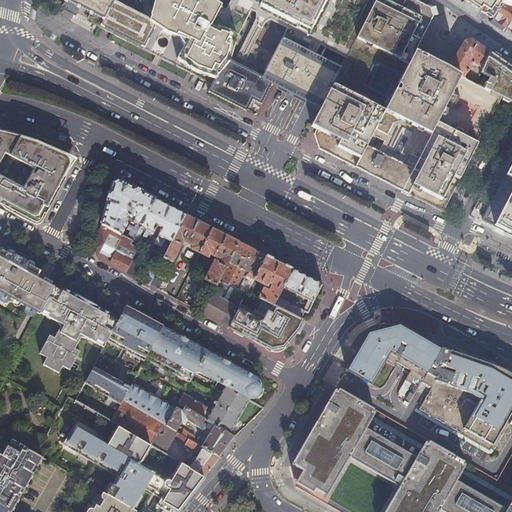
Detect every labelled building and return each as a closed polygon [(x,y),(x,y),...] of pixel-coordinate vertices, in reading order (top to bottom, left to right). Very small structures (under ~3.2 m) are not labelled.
[(108,30),(124,38),(162,57),(188,70),(203,78),(209,81),(210,82),(213,83),(208,92),(222,99),(230,103),(246,112),(251,101),(256,103),(260,105),(271,84),(298,98),(324,111),(313,132),(312,134),(313,138),(317,149),(358,169),(382,182),(416,199),(441,212),(482,137),(501,98),(510,103),(511,99),(511,67),(489,52),(481,69),(472,84),(463,80),(446,69),(432,61),(414,52),(432,18),(430,13),(429,9),(425,7),(411,0),(61,0),(63,1),(65,2),(80,10),(89,14),(87,19),(94,22),(108,30)] [(467,0),(468,0),(493,17),(499,9),(503,0),(467,0)] [(511,0),(503,0),(499,9),(493,17),(504,25),(511,30),(511,0)] [(463,41),(446,69),(463,80),(472,63),(481,69),(489,52),(471,39),(463,41)] [(0,203),(33,222),(42,219),(72,163),(70,159),(69,156),(36,142),(10,134),(0,131),(0,203)] [(511,162),(483,219),(511,234),(511,162)] [(134,239),(154,199),(150,197),(121,181),(116,183),(112,185),(101,223),(122,234),(128,223),(125,215),(127,214),(133,217),(131,221),(137,224),(135,226),(134,229),(132,228),(129,236),(134,239)] [(172,242),(185,215),(169,207),(154,199),(134,239),(133,240),(131,244),(137,248),(142,238),(139,236),(142,232),(144,233),(143,235),(147,237),(150,231),(154,233),(156,229),(158,226),(161,228),(161,231),(154,243),(162,247),(166,239),(172,242)] [(190,249),(200,253),(212,229),(209,227),(185,215),(172,242),(164,258),(172,263),(183,242),(192,246),(190,249)] [(219,281),(239,243),(216,231),(212,229),(200,253),(191,271),(197,274),(202,265),(198,263),(202,255),(208,258),(210,254),(220,259),(218,263),(216,263),(213,264),(205,280),(217,286),(219,281)] [(0,292),(1,293),(11,298),(27,307),(37,312),(40,314),(41,312),(55,286),(52,285),(45,281),(38,277),(41,271),(30,264),(29,262),(27,261),(16,254),(15,244),(0,236),(0,292)] [(230,286),(234,288),(239,291),(246,294),(247,292),(266,256),(262,255),(239,243),(219,281),(230,286)] [(266,256),(247,292),(262,300),(266,302),(274,305),(292,270),(282,264),(266,256)] [(129,274),(133,276),(139,265),(131,261),(126,272),(129,274)] [(147,284),(150,285),(155,276),(157,272),(150,268),(143,282),(147,284)] [(281,309),(291,314),(300,319),(304,311),(307,312),(321,284),(306,277),(292,270),(274,305),(281,309)] [(63,291),(55,286),(41,312),(58,322),(61,327),(54,340),(49,337),(44,346),(74,362),(78,353),(73,350),(80,339),(87,340),(103,348),(106,342),(107,339),(117,321),(109,317),(111,314),(95,305),(88,301),(64,288),(63,291)] [(230,286),(223,300),(227,302),(234,288),(230,286)] [(212,294),(202,314),(225,326),(228,328),(238,310),(246,294),(239,291),(234,288),(227,302),(223,300),(212,294)] [(9,302),(11,298),(1,293),(0,295),(0,299),(0,300),(6,303),(9,302)] [(238,310),(228,328),(272,350),(277,349),(283,348),(299,329),(301,325),(303,320),(300,319),(291,314),(281,309),(274,305),(266,302),(261,313),(252,308),(249,314),(245,312),(244,313),(238,310)] [(145,317),(125,306),(117,321),(107,339),(122,347),(130,352),(144,360),(150,350),(158,335),(158,334),(162,326),(145,317)] [(35,317),(37,312),(27,307),(25,311),(24,312),(25,313),(33,317),(34,317),(35,317)] [(415,377),(422,382),(441,349),(437,346),(399,325),(382,329),(368,333),(346,370),(371,385),(385,360),(395,365),(397,361),(411,370),(406,380),(400,391),(405,394),(415,377)] [(150,350),(193,374),(195,371),(225,387),(238,395),(238,394),(243,397),(248,400),(249,400),(250,398),(252,399),(254,399),(256,398),(257,397),(259,396),(261,393),(262,390),(262,389),(260,381),(259,379),(257,378),(235,366),(195,344),(166,328),(162,326),(158,334),(158,335),(150,350)] [(122,347),(107,339),(106,342),(120,350),(122,347)] [(74,362),(44,346),(39,355),(47,359),(43,366),(58,375),(62,368),(69,371),(74,362)] [(441,349),(422,382),(432,387),(419,409),(490,450),(511,411),(511,374),(508,372),(501,369),(494,366),(482,362),(442,348),(441,349)] [(143,363),(144,360),(130,352),(129,355),(143,363)] [(129,388),(92,368),(91,371),(84,384),(120,404),(122,401),(129,388)] [(129,388),(122,401),(165,426),(174,410),(130,386),(129,388)] [(209,422),(229,434),(248,400),(243,397),(238,394),(238,395),(225,387),(222,393),(206,421),(209,422)] [(333,392),(328,402),(330,404),(335,395),(343,400),(347,393),(339,389),(337,392),(334,391),(333,392)] [(434,511),(437,508),(440,510),(443,511),(511,511),(511,497),(494,487),(462,468),(461,468),(460,468),(462,465),(460,463),(462,460),(429,441),(427,444),(425,443),(423,446),(373,417),(375,414),(372,412),(374,409),(347,393),(343,400),(335,395),(330,404),(328,402),(308,438),(310,439),(296,463),(308,470),(301,481),(316,490),(318,486),(326,492),(346,455),(349,457),(399,486),(397,490),(400,491),(387,511),(434,511)] [(120,404),(110,422),(118,427),(143,441),(150,446),(159,431),(199,455),(195,463),(189,469),(203,478),(205,475),(219,458),(196,444),(191,441),(180,435),(175,432),(165,426),(122,401),(120,404)] [(199,428),(204,420),(201,418),(183,407),(181,411),(175,408),(174,410),(165,426),(175,432),(180,422),(182,424),(183,424),(184,424),(186,423),(186,421),(199,428)] [(429,441),(374,409),(372,412),(375,414),(373,417),(423,446),(425,443),(427,444),(429,441)] [(196,444),(219,458),(226,448),(234,438),(229,434),(209,422),(206,427),(207,428),(210,430),(204,442),(200,439),(199,439),(198,440),(196,444)] [(108,444),(75,425),(64,445),(108,471),(110,469),(118,474),(106,495),(132,510),(144,490),(146,487),(159,494),(157,498),(160,500),(156,506),(165,511),(177,511),(201,481),(203,478),(189,469),(181,464),(171,481),(141,464),(140,466),(139,465),(142,460),(140,459),(144,453),(145,454),(150,446),(143,441),(118,427),(113,434),(115,435),(111,442),(109,441),(108,444)] [(180,435),(191,441),(193,437),(193,435),(184,431),(182,431),(180,435)] [(308,438),(292,464),(295,465),(294,466),(303,471),(295,483),(313,494),(316,490),(301,481),(308,470),(296,463),(310,439),(308,438)] [(0,511),(8,511),(40,458),(25,450),(21,457),(2,447),(0,450),(0,511)] [(327,496),(349,457),(346,455),(326,492),(318,486),(316,490),(324,495),(324,494),(327,496)] [(511,489),(497,481),(464,461),(462,460),(460,463),(462,465),(460,468),(461,468),(462,468),(494,487),(511,497),(511,489)] [(497,478),(502,470),(489,473),(497,478)] [(146,487),(144,490),(157,498),(159,494),(146,487)] [(438,511),(440,510),(437,508),(434,511),(387,511),(400,491),(397,490),(384,511),(438,511)] [(130,511),(132,510),(106,495),(98,508),(94,505),(90,511),(130,511)]
